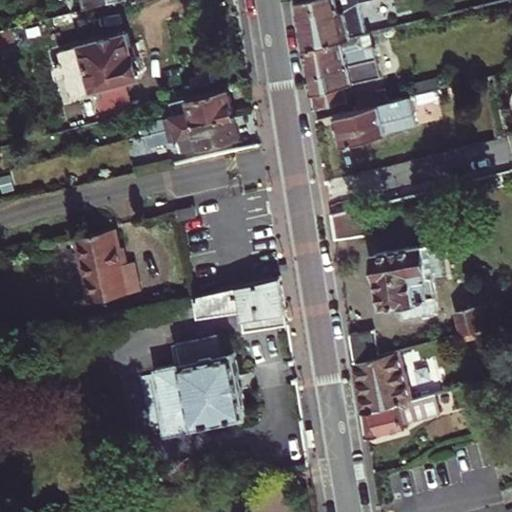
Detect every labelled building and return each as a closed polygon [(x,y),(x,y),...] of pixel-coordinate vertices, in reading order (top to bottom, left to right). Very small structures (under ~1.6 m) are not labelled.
[(81,0),(84,10),(123,0),(81,0)] [(369,0),(301,0),(299,1),(303,28),(306,48),(360,35),(367,33),(360,2),(369,0)] [(29,38),(43,35),(40,25),(27,29),(29,38)] [(15,31),(0,34),(0,45),(17,41),(15,31)] [(95,85),(96,89),(88,90),(97,122),(134,112),(125,81),(140,77),(139,74),(142,70),(141,63),(139,57),(134,56),(128,33),(121,35),(121,32),(114,34),(115,36),(84,45),(91,68),(83,70),(87,88),(95,85)] [(343,85),(383,77),(375,46),(363,49),(360,35),(306,48),(311,79),(316,109),(347,102),(343,85)] [(418,94),(443,87),(440,76),(415,82),(418,94)] [(418,94),(417,94),(419,103),(445,96),(443,87),(418,94)] [(231,99),(229,88),(171,103),(175,116),(141,124),(145,136),(235,113),(231,99)] [(359,96),(363,108),(389,101),(386,89),(359,96)] [(363,108),(336,115),(341,135),(344,145),(419,125),(412,95),(389,101),(363,108)] [(183,149),(241,134),(239,128),(235,113),(145,136),(147,148),(181,139),(183,149)] [(503,172),(492,175),(484,177),(487,189),(506,184),(503,172)] [(356,191),(330,198),(332,214),(360,207),(356,191)] [(180,219),(197,215),(195,206),(178,209),(180,219)] [(332,214),(336,239),(366,235),(360,207),(332,214)] [(91,302),(142,290),(135,261),(124,264),(116,228),(85,235),(77,237),(91,302)] [(442,244),(376,254),(380,278),(384,306),(402,303),(405,318),(439,313),(433,276),(447,274),(442,244)] [(242,309),(245,331),(289,324),(283,286),(282,277),(197,296),(200,315),(242,309)] [(190,298),(194,317),(200,315),(197,296),(190,298)] [(89,320),(93,337),(194,317),(190,298),(143,308),(89,320)] [(482,306),(488,326),(498,324),(492,304),(482,306)] [(458,312),(464,333),(485,327),(488,326),(482,306),(458,312)] [(487,335),(485,327),(464,333),(466,340),(487,335)] [(376,330),(351,334),(355,362),(380,355),(376,330)] [(181,363),(157,368),(170,429),(179,427),(180,434),(202,430),(200,422),(249,412),(243,384),(237,352),(224,354),(220,334),(177,343),(181,363)] [(361,393),(364,413),(413,399),(399,350),(380,355),(355,362),(361,393)] [(438,384),(438,372),(410,372),(410,384),(438,384)] [(407,427),(406,422),(442,413),(437,393),(413,399),(364,413),(367,430),(368,437),(407,427)]
